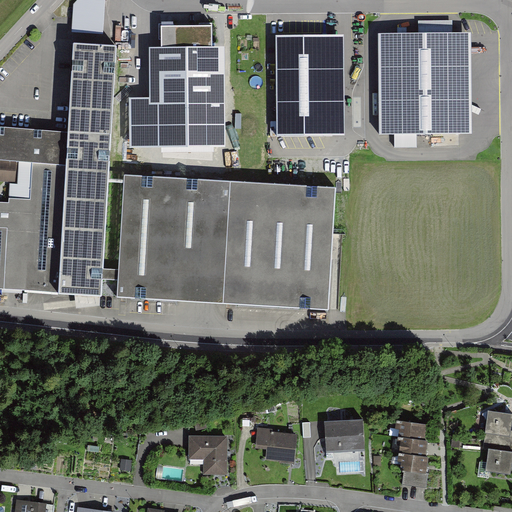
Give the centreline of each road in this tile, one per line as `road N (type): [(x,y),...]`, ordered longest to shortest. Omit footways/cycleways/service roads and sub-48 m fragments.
road 1 (residential): [(500,321),(460,337),(259,337),(0,314)]
road 2 (residential): [(508,2),(171,7),(149,0)]
road 3 (residential): [(508,2),(510,292),(500,321)]
road 4 (residential): [(217,509),(0,475)]
road 5 (residential): [(217,509),(259,492),(348,497)]
